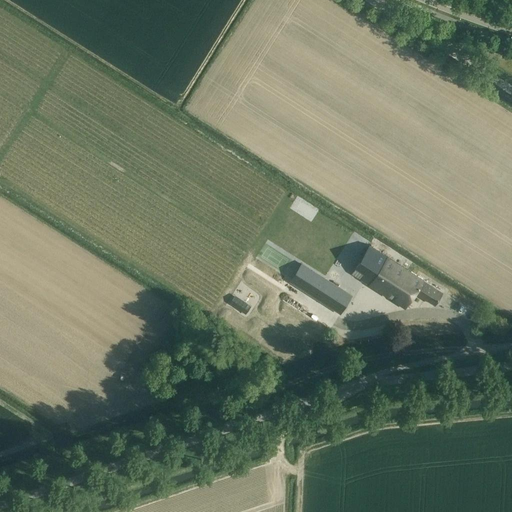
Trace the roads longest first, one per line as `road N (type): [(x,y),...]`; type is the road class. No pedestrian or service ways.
road 1 (tertiary): [(0,505),(355,385)]
road 2 (unclassified): [(511,90),(375,0)]
road 3 (unclassified): [(355,385),(383,371),(511,345)]
road 4 (tertiary): [(355,385),(511,367)]
